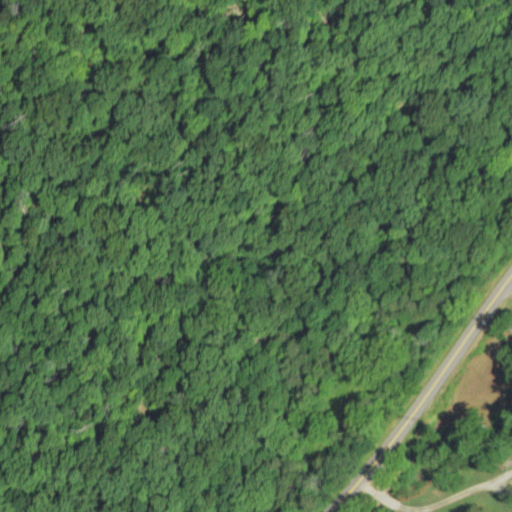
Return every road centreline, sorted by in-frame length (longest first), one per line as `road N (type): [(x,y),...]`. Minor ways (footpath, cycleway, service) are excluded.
road 1 (tertiary): [(259,511),(357,412),(511,199)]
road 2 (residential): [(467,261),(404,127),(308,41),(246,46)]
road 3 (residential): [(487,511),(347,421)]
